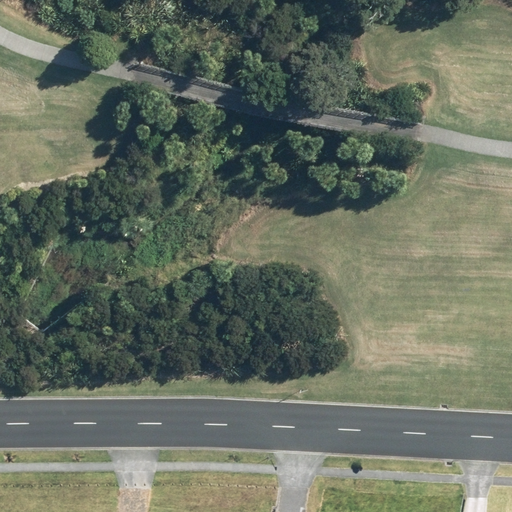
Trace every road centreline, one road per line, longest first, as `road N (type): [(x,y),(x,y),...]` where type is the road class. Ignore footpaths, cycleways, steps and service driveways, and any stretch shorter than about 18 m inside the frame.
road 1 (residential): [(0,422),(304,427)]
road 2 (residential): [(304,427),(511,438)]
